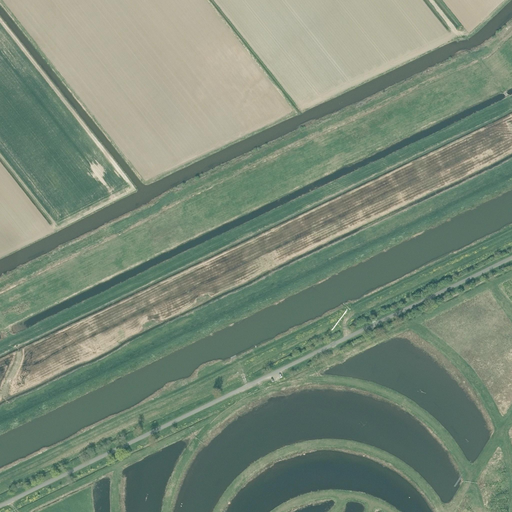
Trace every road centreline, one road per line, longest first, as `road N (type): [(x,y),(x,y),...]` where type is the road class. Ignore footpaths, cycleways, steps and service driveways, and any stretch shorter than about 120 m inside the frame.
road 1 (unclassified): [(0,506),(511,258)]
road 2 (track): [(0,348),(511,104)]
